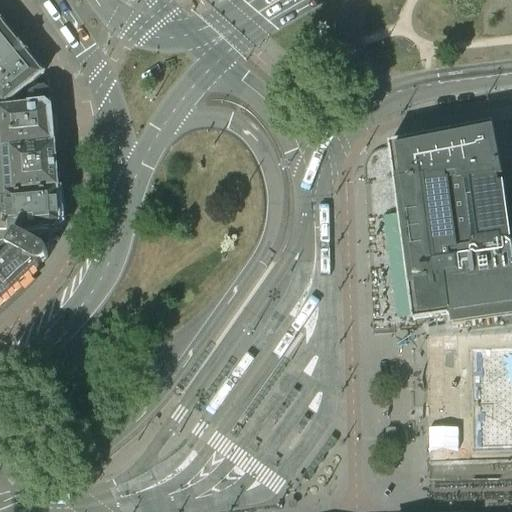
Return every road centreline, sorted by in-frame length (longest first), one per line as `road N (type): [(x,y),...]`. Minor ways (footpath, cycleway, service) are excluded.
road 1 (residential): [(0,503),(54,481),(130,425),(160,395),(267,240),(273,183),(251,136),(213,117),(160,128)]
road 2 (residential): [(353,0),(351,46),(371,78),(394,91),(511,73)]
road 3 (primary): [(52,0),(103,80),(120,149),(122,205)]
road 4 (primary): [(122,205),(92,290),(0,384)]
road 5 (primary): [(235,42),(137,31),(107,0)]
